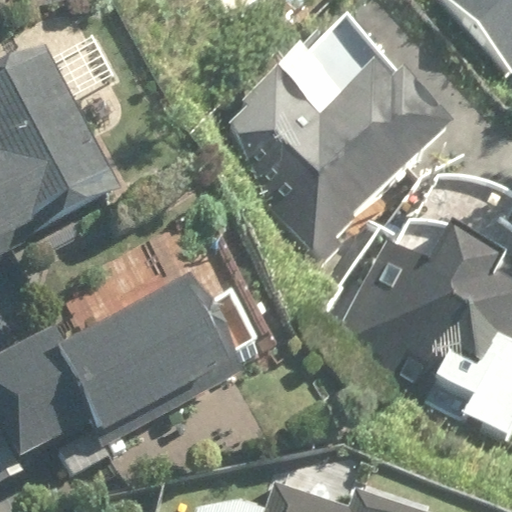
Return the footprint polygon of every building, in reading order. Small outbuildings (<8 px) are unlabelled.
[(207,0),(233,30),(267,0),(207,0)] [(511,0),(415,0),(416,0),(505,92),(511,84),(511,0)] [(281,70),(205,152),(271,212),(261,223),(318,275),(438,146),(365,79),(330,116),(281,70)] [(0,261),(26,248),(22,239),(94,200),(30,79),(0,95),(0,261)] [(432,198),(429,198),(399,251),(373,237),(314,327),(500,454),(511,434),(511,251),(510,249),(506,246),(503,242),(499,239),(511,226),(511,222),(511,221),(509,219),(506,217),(504,215),(501,213),(499,211),(496,210),(493,208),(490,207),(488,205),(485,204),(482,203),(479,201),(476,200),(473,200),(470,199),(467,198),(464,197),(460,197),(457,197),(454,196),(451,196),(448,196),(445,196),(441,196),(438,197),(435,197),(432,198)] [(0,373),(0,488),(77,448),(85,464),(218,395),(172,307),(52,370),(43,351),(0,373)] [(373,511),(348,503),(344,511),(304,511),(266,499),(261,511),(373,511)]
